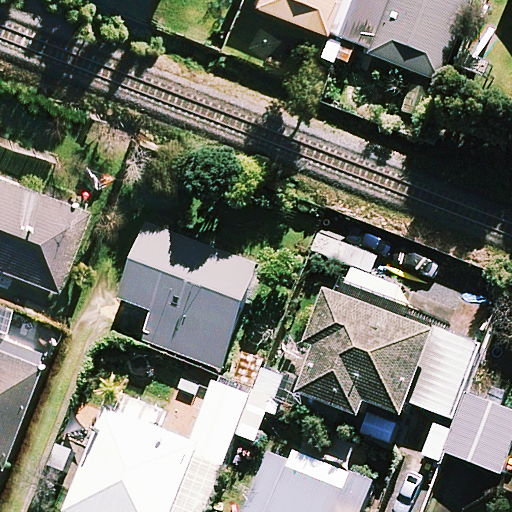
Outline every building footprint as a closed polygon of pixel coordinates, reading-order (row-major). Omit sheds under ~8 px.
[(315,33),(328,0),(248,0),(246,5),(315,33)] [(328,0),(315,33),(336,41),(328,59),(350,68),(357,50),(446,85),(480,0),(328,0)] [(82,208),(0,177),(0,267),(54,287),(82,208)] [(261,270),(150,228),(123,300),(158,313),(146,343),(223,372),(261,270)] [(441,335),(333,296),(297,397),(368,423),(373,408),(410,422),(415,407),(441,335)] [(0,447),(37,354),(0,338),(0,447)] [(209,511),(252,399),(217,386),(194,445),(110,413),(71,511),(209,511)] [(511,457),(511,413),(469,399),(449,457),(506,477),(511,457)] [(363,511),(374,485),(277,447),(251,511),(363,511)]
